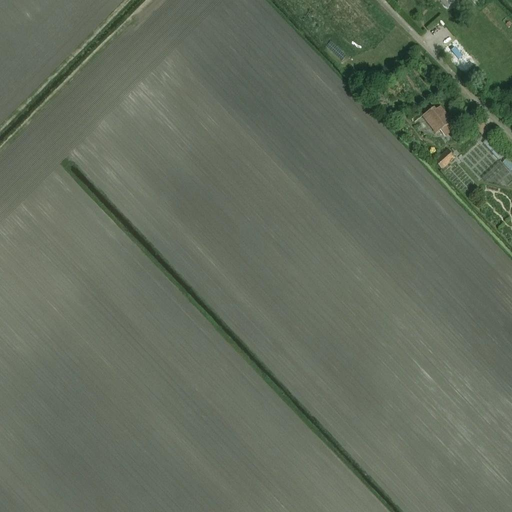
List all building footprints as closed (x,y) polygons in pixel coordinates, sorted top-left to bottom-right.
[(439,0),(447,8),(456,0),(439,0)] [(469,0),(478,9),(486,0),(469,0)] [(436,135),(452,123),(440,107),(435,111),(434,109),(423,117),(436,135)] [(456,159),(447,151),(434,163),(435,164),(431,167),(437,174),(441,171),(442,172),(456,159)] [(509,171),(511,169),(511,164),(507,158),(503,161),(509,171)]
